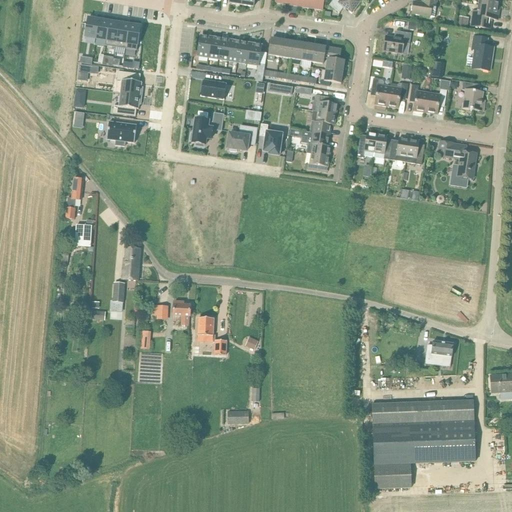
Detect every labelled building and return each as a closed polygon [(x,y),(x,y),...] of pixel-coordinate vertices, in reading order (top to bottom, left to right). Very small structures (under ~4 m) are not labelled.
[(311,9),(312,0),(299,0),(299,7),(311,9)] [(323,11),(324,0),(312,0),(311,9),(323,11)] [(333,0),(329,6),(340,14),(344,8),(352,15),(360,3),(355,0),(333,0)] [(421,0),(421,4),(414,3),(412,15),(434,18),(437,0),(421,0)] [(479,0),(478,6),(499,9),(500,0),(479,0)] [(473,11),(471,25),(471,27),(482,29),(484,19),(498,21),(500,9),(499,9),(478,6),(478,12),(473,11)] [(458,17),(456,27),(467,29),(469,18),(458,17)] [(87,18),(84,39),(95,40),(98,19),(87,18)] [(98,19),(95,40),(106,42),(109,21),(98,19)] [(106,42),(105,46),(116,48),(120,23),(109,21),(106,42)] [(120,23),(116,48),(126,49),(130,25),(120,23)] [(130,25),(126,49),(137,51),(137,47),(138,47),(141,26),(130,25)] [(402,55),(404,44),(410,45),(411,34),(398,32),(397,39),(386,37),(383,52),(402,55)] [(197,57),(208,59),(211,38),(200,36),(197,57)] [(487,47),(488,39),(474,37),(472,50),(475,51),(472,69),(481,70),(481,71),(490,72),(493,48),(487,47)] [(211,38),(208,59),(218,60),(221,40),(211,38)] [(272,39),(269,56),(268,61),(274,62),(275,57),(323,65),(326,48),(272,39)] [(221,40),(218,60),(228,62),(231,41),(221,40)] [(231,41),(228,62),(237,63),(241,43),(231,41)] [(241,43),(237,63),(247,65),(251,44),(241,43)] [(251,44),(247,65),(258,67),(255,81),(262,82),(265,66),(259,65),(262,46),(251,44)] [(330,48),(328,57),(340,59),(341,50),(330,48)] [(104,56),(103,64),(113,65),(113,59),(114,58),(104,56)] [(81,57),(80,64),(92,66),(93,59),(81,57)] [(341,84),(345,62),(328,59),(324,81),(341,84)] [(403,66),(401,79),(410,80),(412,68),(411,67),(403,66)] [(115,81),(113,93),(134,96),(135,83),(134,83),(135,76),(120,74),(119,81),(115,81)] [(373,80),(371,93),(377,94),(377,97),(375,106),(387,108),(390,88),(384,87),(384,84),(383,81),(380,81),(373,80)] [(204,82),(202,94),(224,98),(226,86),(226,85),(204,82)] [(463,83),(462,91),(465,91),(464,99),(463,109),(484,113),(485,106),(481,105),(482,101),(483,93),(479,93),(480,85),(463,83)] [(390,88),(387,108),(398,109),(400,101),(400,98),(406,99),(407,89),(408,85),(403,84),(399,84),(398,85),(397,86),(397,89),(390,88)] [(414,112),(426,114),(429,94),(419,92),(420,87),(412,86),(410,100),(416,101),(414,112)] [(426,114),(437,115),(439,104),(445,105),(447,91),(441,90),(440,96),(429,94),(426,114)] [(108,106),(107,114),(130,117),(131,109),(133,109),(134,96),(113,93),(112,107),(108,106)] [(338,105),(332,105),(333,99),(316,96),(315,103),(313,104),(312,110),(313,111),(313,112),(313,113),(336,116),(338,105)] [(248,111),(247,120),(264,121),(264,113),(248,111)] [(75,120),(83,121),(85,114),(76,113),(75,120)] [(331,126),(334,126),(336,116),(313,113),(310,134),(329,137),(331,126)] [(191,134),(190,141),(192,142),(192,144),(196,144),(196,146),(203,147),(203,145),(205,146),(206,139),(211,140),(212,130),(222,131),(224,115),(214,114),(213,123),(209,122),(195,120),(193,135),(191,134)] [(109,122),(107,141),(115,142),(115,147),(125,148),(125,143),(134,144),(137,126),(109,122)] [(261,125),(259,137),(265,138),(263,153),(269,154),(269,155),(279,157),(282,135),(266,133),(267,126),(261,125)] [(255,146),(257,129),(241,127),(239,136),(229,134),(227,149),(229,149),(229,151),(230,152),(236,153),(237,152),(237,150),(246,152),(247,145),(255,146)] [(303,137),(302,143),(309,145),(307,154),(329,158),(331,147),(328,147),(329,137),(310,134),(309,138),(303,137)] [(377,135),(367,134),(366,139),(360,138),(357,158),(364,159),(364,156),(374,158),(377,135)] [(377,135),(374,158),(390,160),(393,143),(387,142),(388,137),(377,135)] [(390,160),(406,163),(410,140),(399,139),(398,144),(393,143),(390,160)] [(406,163),(422,165),(422,164),(424,148),(419,147),(419,142),(410,140),(406,163)] [(440,143),(438,153),(438,156),(452,159),(453,155),(460,157),(457,177),(473,180),(476,155),(465,153),(466,147),(440,143)] [(307,154),(306,164),(308,164),(307,171),(321,173),(322,167),(328,168),(329,158),(307,154)] [(68,199),(67,209),(66,219),(74,220),(76,200),(81,201),(83,181),(74,180),(72,199),(68,199)] [(437,197),(436,200),(437,203),(440,204),(443,203),(444,200),(443,197),(440,196),(437,197)] [(68,234),(67,245),(75,245),(75,247),(88,248),(91,248),(91,230),(92,227),(84,226),(76,226),(76,234),(68,234)] [(123,259),(122,280),(138,282),(141,250),(126,249),(125,259),(123,259)] [(63,251),(61,267),(67,268),(69,251),(63,251)] [(114,284),(113,304),(123,304),(124,285),(114,284)] [(174,303),(173,316),(182,316),(182,325),(188,325),(189,317),(190,317),(190,306),(183,306),(183,303),(174,303)] [(156,316),(156,320),(168,321),(168,307),(152,307),(152,316),(156,316)] [(91,320),(105,322),(106,312),(92,311),(91,320)] [(198,319),(197,342),(213,343),(214,319),(198,319)] [(141,332),(140,350),(149,351),(151,332),(141,332)] [(249,338),(245,347),(254,351),(258,342),(249,338)] [(227,341),(215,341),(215,356),(226,356),(227,341)] [(427,346),(425,362),(430,362),(436,363),(437,356),(451,358),(453,345),(433,342),(432,346),(427,346)] [(511,375),(490,377),(491,394),(511,392),(511,375)] [(473,401),(371,405),(373,426),(374,466),(375,490),(411,489),(410,465),(475,462),(474,422),(473,401)] [(249,412),(228,412),(228,426),(249,425),(249,412)]
